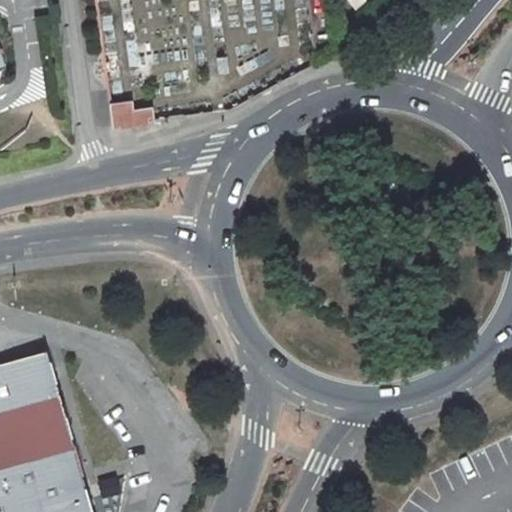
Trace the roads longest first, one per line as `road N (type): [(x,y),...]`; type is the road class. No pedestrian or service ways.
road 1 (secondary): [(0,245),(140,227),(217,243)]
road 2 (secondary): [(358,401),(407,398),(453,379),(490,347),(511,312)]
road 3 (residential): [(98,174),(73,0)]
road 4 (secondary): [(261,138),(98,174)]
road 5 (secondary): [(271,365),(230,511)]
road 6 (secondary): [(393,93),(345,94),(300,110),(261,138)]
road 7 (secondary): [(217,243),(230,310),(271,365)]
road 8 (secondary): [(478,0),(393,93)]
road 9 (secondary): [(301,511),(358,401)]
